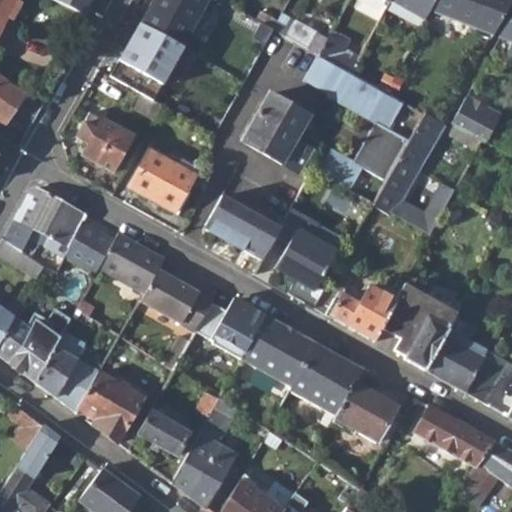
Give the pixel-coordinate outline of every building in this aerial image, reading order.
[(0,0),(0,36),(10,16),(15,19),(23,1),(20,0),(0,0)] [(93,0),(54,0),(87,14),(93,0)] [(154,0),(140,25),(173,43),(194,5),(184,0),(154,0)] [(240,1),(238,0),(216,0),(235,10),(240,1)] [(388,8),(422,29),(432,10),(437,0),(392,0),(392,1),(388,8)] [(437,0),(432,10),(494,35),(511,0),(437,0)] [(258,22),(274,32),(280,22),(264,13),(258,22)] [(274,32),(288,39),(297,22),(284,15),(280,22),(274,32)] [(511,15),(502,36),(511,39),(511,46),(507,55),(511,56),(511,15)] [(238,42),(261,57),(274,32),(258,22),(251,18),(238,42)] [(330,40),(297,22),(288,39),(319,57),(321,57),(330,40)] [(118,63),(151,82),(173,43),(140,25),(118,63)] [(321,57),(351,75),(360,59),(362,56),(346,47),(349,40),(335,31),(330,40),(321,57)] [(321,57),(319,57),(304,84),(328,97),(327,100),(375,127),(354,164),(331,152),(319,174),(349,190),(362,167),(386,181),(409,140),(387,128),(402,103),(370,85),(351,75),(321,57)] [(379,70),(360,59),(351,75),(370,85),(379,70)] [(0,119),(6,123),(19,104),(25,94),(0,76),(0,119)] [(194,124),(215,136),(237,98),(216,86),(194,124)] [(45,103),(27,92),(25,94),(19,104),(37,116),(45,103)] [(132,109),(154,121),(162,106),(140,93),(132,109)] [(243,142),(287,167),(301,175),(315,150),(299,143),(314,116),(271,95),(243,142)] [(454,124),(487,141),(493,129),(501,116),(469,97),(454,124)] [(82,154),(113,171),(133,137),(91,113),(77,137),(88,144),(82,154)] [(373,204),(431,236),(456,191),(446,185),(429,216),(404,201),(445,126),(423,114),(409,140),(386,181),(373,204)] [(466,152),(475,157),(480,146),(482,148),(487,141),(454,124),(448,134),(469,146),(466,152)] [(507,137),(493,129),(487,141),(502,148),(507,137)] [(176,213),(197,176),(182,167),(151,150),(131,187),(176,213)] [(185,162),(182,167),(197,176),(200,170),(185,162)] [(14,219),(52,238),(70,249),(82,228),(80,227),(86,216),(38,189),(30,191),(14,219)] [(221,197),(203,229),(261,262),(279,229),(221,197)] [(3,238),(21,252),(28,237),(11,224),(3,238)] [(114,246),(82,228),(70,249),(67,255),(89,268),(98,274),(101,269),(114,246)] [(275,268),(314,290),(336,250),(297,228),(275,268)] [(101,269),(130,286),(145,294),(157,271),(164,259),(120,234),(114,246),(101,269)] [(0,244),(0,259),(36,283),(44,269),(32,260),(21,252),(3,238),(0,244)] [(67,255),(70,249),(52,238),(47,247),(65,258),(67,255)] [(35,254),(32,260),(44,269),(54,277),(62,265),(54,260),(51,263),(35,254)] [(145,294),(141,301),(198,332),(205,318),(214,303),(157,271),(145,294)] [(0,347),(16,319),(20,311),(0,297),(0,288),(3,283),(0,281),(0,347)] [(380,329),(395,301),(370,287),(360,303),(344,295),(346,290),(331,281),(315,309),(374,341),(380,329)] [(406,359),(426,371),(449,329),(458,312),(405,283),(395,301),(380,329),(400,339),(395,350),(407,356),(406,359)] [(131,296),(119,317),(128,323),(141,301),(145,294),(130,286),(126,293),(131,296)] [(225,319),(236,325),(247,305),(221,290),(214,303),(205,318),(213,322),(216,319),(222,323),(225,319)] [(233,330),(252,341),(266,315),(247,305),(236,325),(233,330)] [(74,317),(89,327),(93,321),(77,311),(74,317)] [(16,319),(0,347),(0,357),(35,383),(61,339),(65,333),(70,323),(54,314),(48,324),(36,316),(28,329),(16,319)] [(119,339),(128,323),(119,317),(117,315),(108,331),(119,339)] [(242,359),(295,388),(318,344),(313,341),(266,315),(252,341),(242,359)] [(426,371),(466,393),(480,365),(488,350),(449,329),(426,371)] [(35,383),(55,397),(67,377),(85,345),(65,333),(61,339),(35,383)] [(163,366),(175,373),(191,343),(182,336),(163,366)] [(292,391),(336,416),(357,383),(364,370),(318,344),(295,388),(292,391)] [(488,350),(480,365),(502,376),(509,362),(488,350)] [(486,404),(502,376),(480,365),(466,393),(486,404)] [(98,429),(117,443),(128,423),(142,432),(155,409),(157,404),(144,396),(142,400),(126,390),(130,383),(120,378),(116,385),(99,374),(88,393),(79,409),(102,423),(98,429)] [(55,397),(63,404),(75,383),(67,377),(55,397)] [(88,393),(75,383),(63,404),(76,413),(79,409),(88,393)] [(398,407),(357,383),(336,416),(335,419),(377,443),(398,407)] [(209,417),(219,400),(207,393),(197,410),(209,417)] [(209,417),(218,421),(222,416),(232,421),(238,410),(220,398),(219,400),(209,417)] [(8,414),(25,427),(32,417),(15,404),(8,414)] [(413,437),(473,472),(493,442),(431,407),(413,437)] [(177,458),(178,456),(190,434),(156,416),(158,411),(155,409),(142,432),(139,436),(177,458)] [(171,484),(206,509),(239,455),(221,446),(227,434),(206,422),(198,438),(185,460),(171,484)] [(0,495),(15,507),(21,511),(46,511),(50,507),(27,491),(62,440),(43,425),(0,490),(0,495)] [(178,456),(185,460),(198,438),(190,434),(178,456)] [(458,495),(478,507),(499,477),(511,486),(511,452),(493,442),(473,472),(458,495)] [(130,511),(140,497),(102,469),(78,501),(92,511),(130,511)] [(282,511),(242,482),(224,511),(282,511)] [(348,509),(351,511),(360,511),(365,506),(370,498),(360,490),(348,509)] [(303,511),(310,503),(296,494),(282,511),(303,511)] [(0,511),(11,511),(15,507),(0,495),(0,511)] [(153,511),(156,509),(140,497),(130,511),(153,511)]
